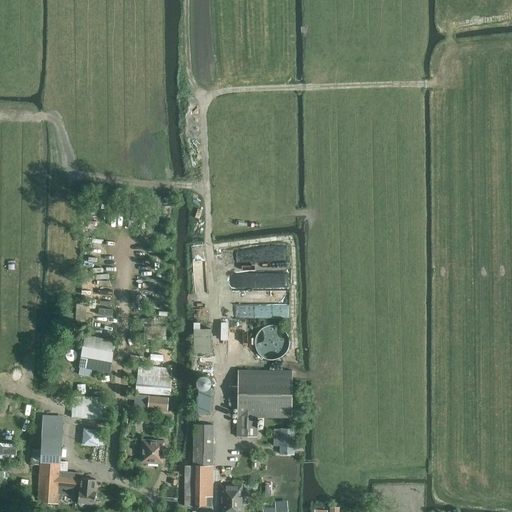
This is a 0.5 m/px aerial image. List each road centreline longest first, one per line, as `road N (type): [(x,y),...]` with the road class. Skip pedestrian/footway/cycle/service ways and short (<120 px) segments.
road 1 (track): [(511,16),(455,26),(449,60),(433,83),(215,94),(204,102)]
road 2 (track): [(204,102),(211,286),(226,364)]
road 3 (track): [(72,176),(207,183)]
